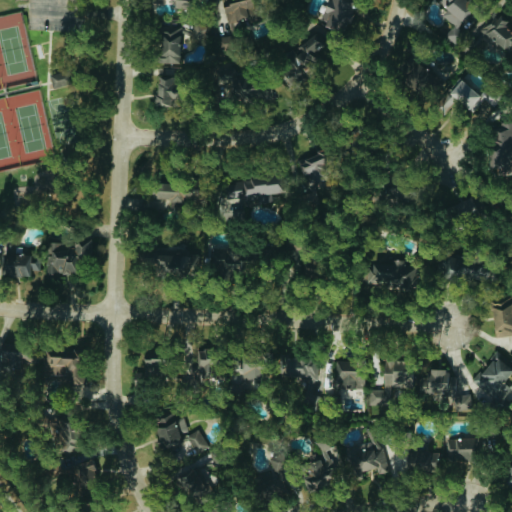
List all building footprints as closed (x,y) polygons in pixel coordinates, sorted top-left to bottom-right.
[(245,8),(250,7),(248,0),(233,0),(223,2),(227,22),(248,18),(245,8)] [(350,29),(350,0),(332,0),(333,5),(324,5),(324,29),(350,29)] [(454,25),(446,35),(456,43),(464,33),(457,27),(474,6),(467,0),(438,0),(438,1),(448,10),(443,16),(454,25)] [(508,20),(490,11),(479,33),(509,48),(511,42),(511,30),(504,27),(508,20)] [(157,63),(181,61),(179,33),(189,32),(190,41),(208,40),(207,22),(193,23),(193,21),(154,23),(157,63)] [(321,63),(318,33),(306,34),(307,42),(295,43),(297,59),(281,61),(284,81),(300,80),(298,66),(321,63)] [(424,68),(407,63),(401,83),(418,87),(424,68)] [(69,83),(66,70),(49,74),(53,87),(69,83)] [(155,103),(172,104),(173,78),(156,77),(155,103)] [(473,111),(483,94),(458,78),(448,95),(473,111)] [(273,98),(272,79),(233,80),(233,99),(273,98)] [(489,168),(498,166),(499,174),(511,171),(511,166),(511,164),(511,163),(511,122),(490,126),(494,145),(485,146),(489,168)] [(412,142),(443,158),(451,142),(420,126),(412,142)] [(298,160),(304,176),(326,168),(320,152),(298,160)] [(152,182),(151,199),(192,199),(192,182),(152,182)] [(476,207),(470,196),(454,204),(460,215),(476,207)] [(48,242),(47,274),(74,274),(74,257),(89,258),(89,242),(48,242)] [(229,248),(211,248),(210,262),(228,263),(229,248)] [(197,253),(154,255),(155,273),(198,271),(197,253)] [(39,255),(23,256),(23,276),(40,276),(39,255)] [(369,285),(418,284),(418,264),(404,264),(404,258),(368,259),(369,285)] [(495,336),(511,334),(511,298),(491,300),(495,336)] [(4,342),(2,365),(38,369),(40,345),(4,342)] [(486,401),(511,373),(511,363),(498,350),(467,383),(486,401)] [(57,351),(57,374),(76,374),(76,384),(93,384),(94,352),(57,351)] [(236,379),(261,379),(262,355),(237,354),(236,379)] [(155,355),(142,358),(145,371),(158,367),(155,355)] [(218,357),(196,358),(197,383),(219,383),(218,357)] [(410,387),(410,370),(400,369),(401,357),(383,357),(382,388),(371,388),(370,404),(392,405),(393,386),(410,387)] [(281,377),(306,377),(306,395),(316,395),(316,358),(281,358),(281,377)] [(364,388),(363,370),(352,370),(351,360),(333,360),(334,393),(326,393),(326,408),(342,407),(342,388),(364,388)] [(472,394),(455,393),(456,375),(446,375),(447,368),(426,368),(425,396),(455,397),(455,409),(472,410),(472,394)] [(190,437),(182,412),(152,420),(160,445),(190,437)] [(92,430),(85,429),(87,417),(77,415),(75,439),(90,441),(92,430)] [(193,455),(209,446),(198,429),(183,438),(193,455)] [(447,438),(448,460),(480,459),(479,437),(447,438)] [(389,471),(384,449),(373,451),(371,440),(345,446),(352,479),(363,477),(361,470),(377,467),(378,473),(389,471)] [(424,472),(437,458),(421,442),(407,457),(424,472)] [(320,459),(300,463),(305,489),(328,484),(324,467),(322,468),(320,459)] [(108,485),(105,461),(84,463),(87,487),(108,485)] [(198,477),(190,463),(174,473),(189,497),(214,482),(207,471),(198,477)] [(277,494),(275,470),(251,472),(253,496),(277,494)]
